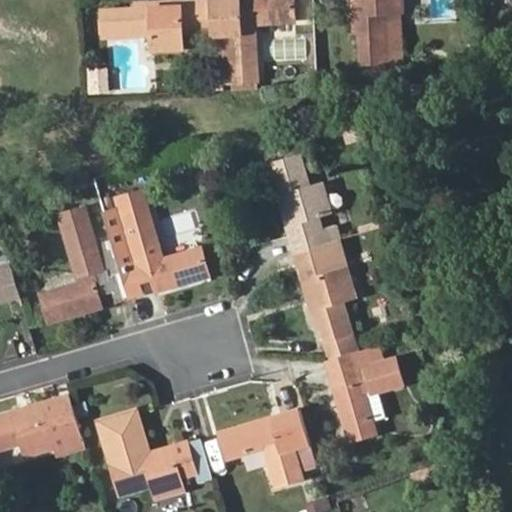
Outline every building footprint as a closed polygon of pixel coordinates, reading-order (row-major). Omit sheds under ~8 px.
[(214,47),(211,0),(209,0),(135,5),(135,9),(103,11),(105,38),(153,34),(154,51),(184,49),(182,33),(199,32),(199,48),(214,47)] [(222,0),(211,0),(214,47),(215,72),(231,70),(232,82),(258,81),(255,24),(295,22),(294,0),(237,0),(238,11),(223,12),(222,0)] [(354,0),(356,33),(361,32),(363,65),(388,63),(385,11),(401,10),(400,0),(354,0)] [(89,92),(107,91),(106,70),(88,71),(89,92)] [(275,180),(292,239),(296,253),(324,245),(316,216),(327,213),(319,184),(308,188),(299,156),(276,163),(281,178),(275,180)] [(120,260),(131,299),(143,295),(140,283),(153,280),(156,291),(211,276),(204,251),(165,262),(144,192),(119,200),(135,256),(120,260)] [(117,303),(131,299),(120,260),(104,265),(87,209),(62,216),(82,286),(42,297),(49,322),(104,307),(100,295),(113,291),(117,303)] [(296,253),(300,265),(317,326),(322,325),(326,340),(349,333),(340,303),(353,299),(345,271),(332,275),(324,245),(296,253)] [(0,306),(22,301),(14,274),(0,278),(0,306)] [(331,360),(327,359),(332,374),(346,369),(350,384),(336,388),(351,442),(377,434),(366,397),(405,385),(397,358),(380,364),(375,347),(331,360)] [(84,438),(72,397),(0,416),(0,448),(25,441),(28,453),(55,446),(52,434),(67,430),(71,441),(84,438)] [(136,410),(101,421),(122,493),(153,484),(157,499),(186,491),(182,475),(194,472),(197,482),(212,478),(201,440),(149,455),(136,410)] [(281,432),(276,419),(222,433),(229,458),(269,448),(280,486),(304,479),(301,470),(317,465),(301,412),(288,415),(292,429),(281,432)] [(288,415),(276,419),(281,432),(292,429),(288,415)]
